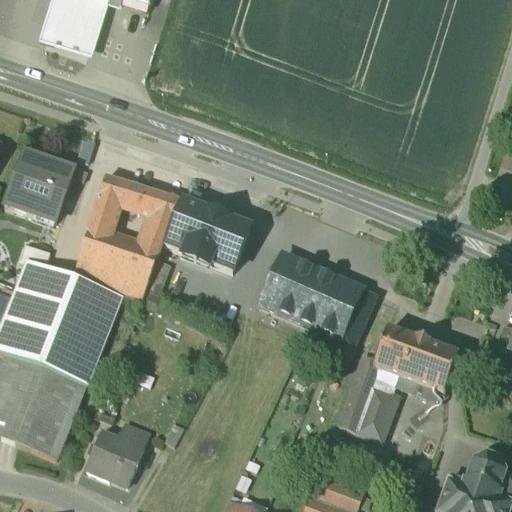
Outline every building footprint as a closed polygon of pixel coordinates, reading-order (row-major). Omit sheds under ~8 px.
[(111,1),(107,0),(52,0),(46,22),(39,43),(93,60),(99,39),(111,1)] [(107,0),(111,1),(149,14),(153,0),(107,0)] [(75,167),(87,172),(95,149),(83,144),(75,167)] [(72,178),(23,161),(4,214),(54,231),(70,185),(72,178)] [(72,178),(70,185),(83,190),(87,179),(73,175),(72,178)] [(158,202),(104,185),(97,207),(117,213),(152,223),(158,202)] [(180,210),(158,202),(152,223),(172,229),(180,210)] [(117,213),(97,207),(87,236),(108,243),(117,213)] [(172,229),(163,254),(234,282),(250,237),(180,210),(172,229)] [(172,229),(152,223),(144,254),(161,259),(163,254),(172,229)] [(108,243),(87,236),(78,268),(131,287),(147,292),(157,268),(161,259),(144,254),(108,243)] [(361,298),(281,263),(259,314),(339,349),(351,354),(373,303),(361,298)] [(131,287),(78,268),(71,287),(122,304),(124,305),(131,287)] [(147,292),(145,298),(159,304),(171,274),(157,268),(147,292)] [(71,287),(23,271),(10,305),(0,331),(0,359),(5,361),(6,359),(84,390),(84,391),(87,392),(122,304),(71,287)] [(147,292),(131,287),(124,305),(140,311),(145,298),(147,292)] [(166,307),(145,298),(140,311),(161,319),(166,307)] [(0,331),(10,305),(0,301),(0,331)] [(511,333),(504,330),(495,353),(508,357),(511,346),(511,333)] [(429,351),(415,346),(415,347),(386,337),(374,369),(372,375),(374,375),(414,390),(443,401),(457,363),(429,353),(429,351)] [(5,361),(0,375),(0,443),(55,465),(84,391),(84,390),(6,359),(5,361)] [(414,390),(372,375),(374,369),(362,364),(336,434),(355,441),(381,451),(398,404),(372,395),(374,390),(384,394),(391,391),(411,399),(414,390)] [(173,429),(163,448),(173,453),(183,434),(173,429)] [(147,442),(122,432),(116,448),(140,458),(147,442)] [(140,458),(116,448),(113,454),(97,447),(85,477),(108,486),(109,484),(126,491),(140,458)] [(484,461),(473,466),(471,464),(470,466),(462,488),(449,483),(447,488),(444,486),(443,488),(446,489),(438,511),(511,511),(511,510),(511,508),(511,480),(507,479),(507,477),(504,477),(499,467),(501,464),(499,463),(498,465),(486,461),(486,458),(484,458),(484,461)] [(358,511),(362,500),(316,484),(305,511),(358,511)]
